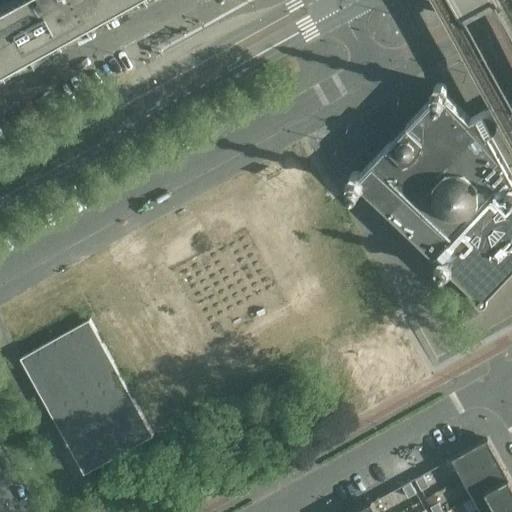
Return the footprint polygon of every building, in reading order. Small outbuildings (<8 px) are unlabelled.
[(0,0),(0,64),(24,45),(25,44),(55,34),(56,34),(80,14),(81,13),(111,3),(112,3),(115,0),(0,0)] [(511,174),(497,148),(489,133),(493,131),(494,130),(496,128),(497,126),(498,125),(498,124),(498,123),(498,121),(498,120),(497,118),(497,117),(496,116),(495,115),(494,114),(492,112),(491,112),(490,112),(488,111),(485,111),(484,112),(482,112),(471,119),(445,95),(447,93),(447,88),(443,84),(438,84),(434,88),(434,93),(436,95),(360,174),(359,172),(353,173),(350,176),(350,181),(354,185),(359,185),(361,183),(440,259),(438,261),(438,266),(442,269),(447,269),(449,268),(477,294),(477,299),(480,302),(485,302),(488,299),(488,294),(511,268),(511,174)] [(25,350),(80,469),(152,436),(97,317),(25,350)] [(500,457),(488,436),(452,456),(464,477),(500,457)] [(474,496),(510,476),(500,457),(464,477),(474,496)] [(429,485),(424,475),(416,479),(422,490),(429,485)] [(483,511),(489,511),(511,499),(511,479),(510,476),(474,496),(483,511)] [(416,492),(411,482),(403,486),(408,497),(416,492)] [(511,511),(511,499),(489,511),(511,511)] [(377,511),(372,502),(372,501),(351,511),(377,511)] [(444,511),(438,502),(431,506),(433,511),(444,511)]
